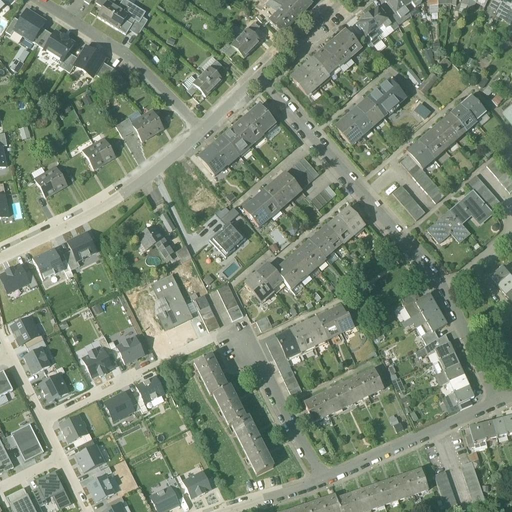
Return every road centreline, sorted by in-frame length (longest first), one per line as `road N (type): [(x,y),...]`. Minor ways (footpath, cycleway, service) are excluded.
road 1 (residential): [(259,75),(441,291)]
road 2 (residential): [(0,255),(115,198),(203,131)]
road 3 (residential): [(203,131),(130,59),(35,0)]
road 4 (residential): [(319,481),(497,404)]
road 5 (residential): [(319,481),(241,329)]
road 6 (residential): [(441,291),(497,404)]
